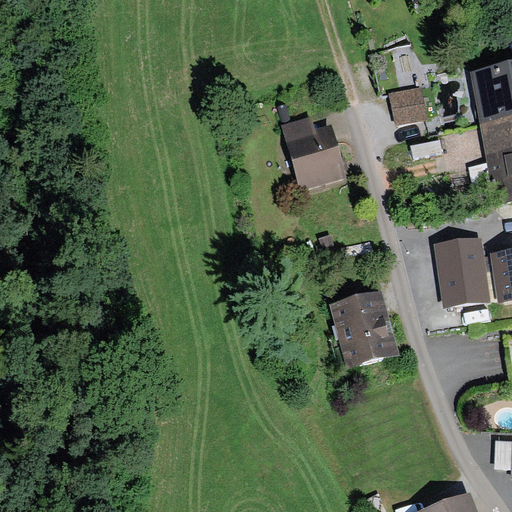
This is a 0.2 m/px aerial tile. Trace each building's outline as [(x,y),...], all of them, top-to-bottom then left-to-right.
[(511,68),(471,76),(478,115),(489,174),(496,209),(511,205),(511,68)] [(432,88),(391,96),(398,126),(439,117),(432,88)] [(448,100),(452,122),(470,118),(465,97),(448,100)] [(312,122),(283,131),(302,196),(345,183),(341,168),(330,131),(316,135),(312,122)] [(482,242),(434,249),(444,313),(492,306),(482,242)] [(511,254),(492,258),(498,305),(511,303),(511,254)] [(380,298),(333,311),(350,372),(398,359),(390,331),(380,298)] [(511,445),(497,444),(496,472),(511,473),(510,482),(511,482),(511,445)] [(475,511),(470,498),(433,511),(475,511)]
